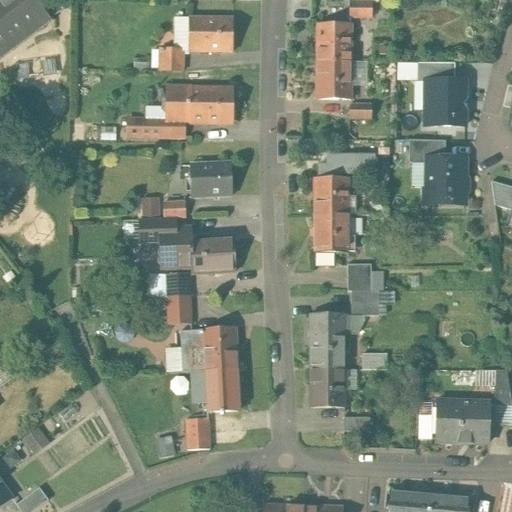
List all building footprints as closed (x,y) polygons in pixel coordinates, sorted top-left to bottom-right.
[(34,0),(0,0),(0,58),(51,21),(34,0)] [(375,2),(353,2),(353,17),(375,18),(375,2)] [(233,20),(190,19),(189,52),(232,53),(233,20)] [(350,24),(317,24),(316,62),(317,63),(350,63),(351,63),(350,24)] [(183,50),(160,50),(160,72),(182,73),(183,50)] [(368,62),(354,61),(354,86),(367,86),(368,62)] [(350,63),(317,63),(316,100),(350,100),(350,63)] [(389,64),(372,63),(372,87),(389,87),(389,64)] [(454,64),(418,64),(418,82),(429,82),(454,82),(454,64)] [(454,82),(429,82),(429,112),(425,111),(424,127),(464,127),(465,82),(454,82)] [(189,88),(167,88),(167,96),(166,96),(162,100),(162,110),(165,113),(166,113),(166,122),(183,122),(187,122),(187,124),(230,124),(231,91),(189,90),(189,88)] [(373,107),(352,107),(352,119),(373,119),(373,107)] [(142,122),(128,121),(127,137),(141,138),(142,122)] [(159,122),(142,122),(141,138),(158,138),(159,122)] [(183,122),(166,122),(159,122),(158,138),(183,138),(183,122)] [(445,142),(409,141),(408,164),(427,164),(427,160),(445,160),(445,142)] [(378,157),(347,157),(347,172),(378,173),(378,157)] [(445,160),(427,160),(427,164),(427,188),(424,188),(424,205),(463,205),(463,160),(445,160)] [(232,166),(191,167),(192,198),(233,198),(232,166)] [(348,179),(316,179),(315,216),(348,216),(348,179)] [(511,188),(491,182),(494,206),(511,211),(511,188)] [(160,216),(160,198),(142,198),(142,216),(160,216)] [(185,202),(163,203),(164,218),(166,218),(175,218),(186,217),(185,202)] [(315,216),(314,216),(314,254),(315,254),(336,254),(350,254),(350,216),(315,216)] [(164,218),(141,219),(141,238),(161,238),(161,230),(175,230),(175,218),(166,218),(164,218)] [(175,230),(161,230),(161,238),(161,247),(157,252),(157,264),(163,268),(192,267),(191,241),(191,229),(175,230)] [(234,239),(191,241),(192,267),(192,275),(235,273),(234,239)] [(336,254),(315,254),(314,269),(336,269),(336,254)] [(147,298),(167,297),(168,327),(193,326),(191,273),(147,275),(147,298)] [(377,293),(349,293),(350,318),(378,317),(377,293)] [(344,315),(309,315),(308,372),(343,372),(343,335),(344,335),(344,315)] [(238,329),(182,333),(184,373),(206,372),(240,370),(238,329)] [(386,356),(361,356),(361,372),(386,372),(386,356)] [(240,370),(206,372),(208,413),(242,411),(240,370)] [(511,407),(506,371),(494,371),(494,372),(494,387),(493,406),(511,407)] [(343,372),(308,372),(308,408),(343,408),(343,372)] [(494,372),(484,372),(476,372),(476,387),(494,387),(494,372)] [(490,404),(435,402),(435,416),(419,416),(419,440),(434,441),(434,442),(488,444),(489,427),(489,406),(490,404)] [(511,427),(511,413),(511,407),(493,406),(489,406),(489,427),(511,427)] [(369,432),(369,419),(342,419),(343,433),(369,432)] [(208,420),(186,421),(187,452),(209,451),(208,420)] [(25,437),(33,453),(49,445),(41,429),(25,437)] [(0,507),(12,498),(0,481),(0,507)] [(36,488),(15,505),(21,511),(31,511),(46,500),(36,488)] [(429,511),(432,495),(392,490),(389,511),(429,511)] [(469,511),(471,500),(432,495),(429,511),(469,511)]
